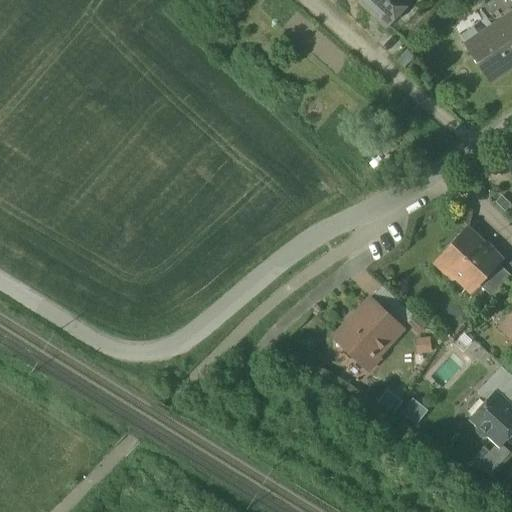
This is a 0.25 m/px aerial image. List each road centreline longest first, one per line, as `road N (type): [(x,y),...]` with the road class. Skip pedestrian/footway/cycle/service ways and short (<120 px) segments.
road 1 (unclassified): [(448,170),(324,232),(189,338),(156,351),(110,350),(0,281)]
road 2 (unknown): [(208,363),(443,504)]
road 3 (unclassified): [(316,0),(478,151)]
